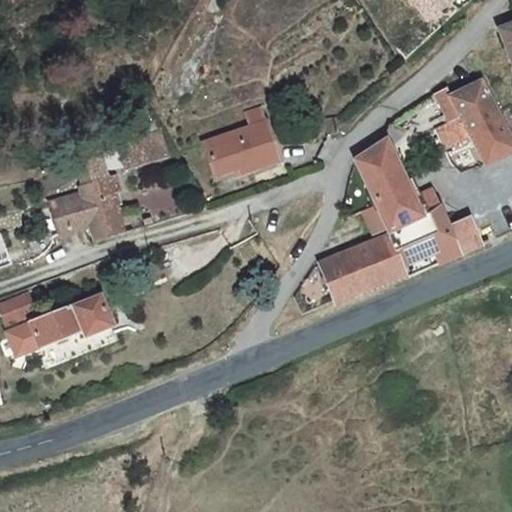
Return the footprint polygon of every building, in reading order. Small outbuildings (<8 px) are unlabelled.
[(409,0),(423,19),(452,0),(409,0)] [(511,22),(499,27),(511,65),(511,22)] [(447,83),(433,93),(449,123),(461,117),(469,138),(483,164),(511,151),(511,108),(496,114),(480,82),(452,94),(447,83)] [(250,126),(206,140),(216,174),(239,167),(241,173),(281,161),(266,120),(261,108),(246,111),(250,126)] [(461,117),(449,123),(432,128),(441,147),(469,138),(461,117)] [(162,123),(118,146),(126,169),(170,155),(162,123)] [(356,162),(355,165),(383,237),(422,220),(420,215),(385,140),(370,152),(356,162)] [(90,227),(96,241),(125,232),(102,155),(78,164),(82,181),(79,181),(84,194),(48,204),(55,236),(90,227)] [(436,208),(420,215),(422,220),(424,224),(440,217),(436,208)] [(422,220),(383,237),(316,268),(331,302),(399,275),(400,277),(480,246),(469,219),(445,229),(440,217),(424,224),(422,220)] [(0,272),(17,267),(11,250),(0,253),(0,272)] [(73,306),(82,328),(85,335),(111,324),(99,295),(73,306)] [(26,298),(0,307),(0,319),(2,325),(32,313),(26,298)] [(73,306),(6,333),(15,356),(82,328),(73,306)]
